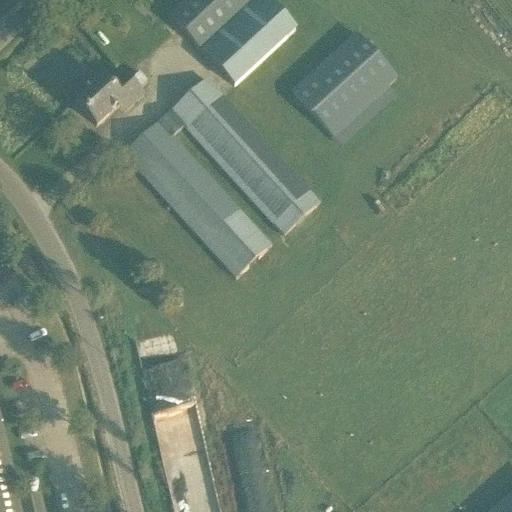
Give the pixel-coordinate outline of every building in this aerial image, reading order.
[(256,83),(253,80),(298,38),(263,0),(190,0),(169,19),(240,97),(256,83)] [(288,93),(331,140),(396,81),(353,34),(288,93)] [(74,105),(96,128),(122,105),(127,111),(142,97),(136,91),(145,83),(137,74),(128,82),(123,77),(109,89),(101,80),(74,105)] [(123,158),(235,281),(271,248),(171,138),(181,129),(280,237),(317,204),(206,82),(123,158)] [(0,511),(42,511),(39,498),(18,503),(0,426),(0,511)] [(268,511),(249,434),(220,441),(238,511),(268,511)] [(511,511),(511,500),(498,511),(511,511)]
